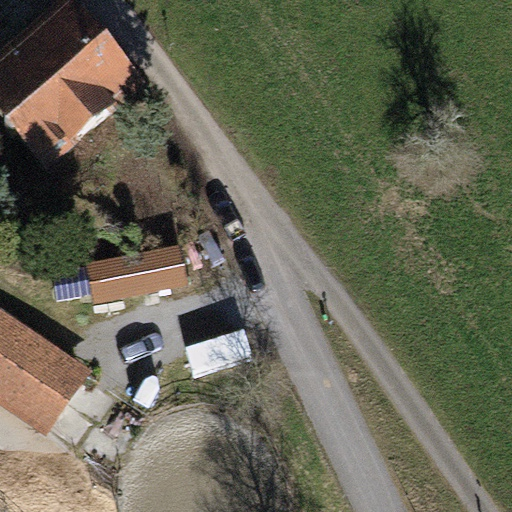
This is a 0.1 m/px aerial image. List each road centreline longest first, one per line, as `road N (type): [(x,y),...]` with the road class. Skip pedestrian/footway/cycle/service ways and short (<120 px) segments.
road 1 (unclassified): [(128,0),(216,138),(382,511)]
road 2 (track): [(216,138),(493,511)]
